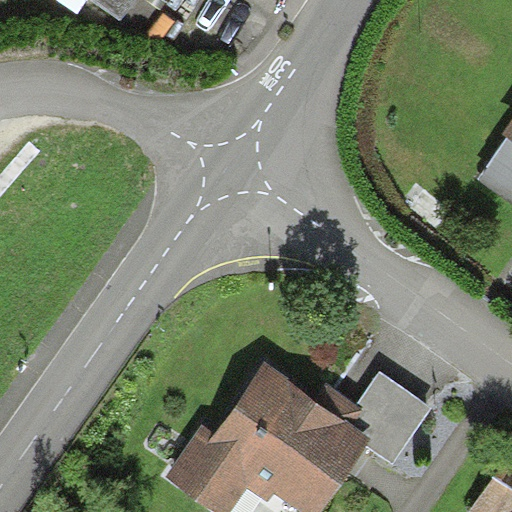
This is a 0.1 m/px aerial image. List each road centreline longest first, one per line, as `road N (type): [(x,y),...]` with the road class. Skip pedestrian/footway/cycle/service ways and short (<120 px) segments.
road 1 (unclassified): [(229,165),(0,486)]
road 2 (residential): [(229,165),(511,369)]
road 3 (residential): [(0,95),(57,89),(167,131),(229,165)]
road 4 (unclassified): [(339,0),(229,165)]
